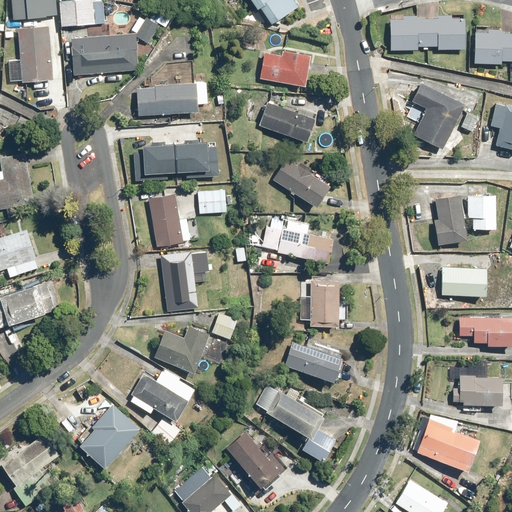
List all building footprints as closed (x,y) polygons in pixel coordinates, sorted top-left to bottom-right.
[(29,0),(31,18),(57,17),(55,0),(29,0)] [(89,0),(60,3),(62,24),(91,21),(89,0)] [(248,0),(256,10),(259,9),(270,0),(248,0)] [(296,7),(291,0),(270,0),(259,9),(271,25),(296,7)] [(463,19),(388,19),(388,50),(463,50),(463,19)] [(137,33),(149,41),(158,27),(145,20),(137,33)] [(21,82),(53,79),(46,27),(14,30),(21,82)] [(511,33),(475,33),(474,64),(511,64),(511,33)] [(73,47),(75,75),(140,70),(137,42),(73,47)] [(266,51),(261,77),(304,86),(309,59),(266,51)] [(136,88),(138,116),(196,112),(194,84),(136,88)] [(411,135),(441,149),(462,105),(418,84),(409,101),(424,108),(411,135)] [(267,102),(258,129),(304,145),(313,118),(267,102)] [(493,146),(511,149),(511,105),(502,104),(493,146)] [(477,117),(467,113),(461,128),(471,132),(477,117)] [(135,154),(135,180),(217,178),(217,152),(135,154)] [(0,208),(32,202),(24,154),(0,158),(4,179),(0,179),(0,208)] [(287,157),(272,177),(314,207),(329,187),(287,157)] [(197,189),(198,212),(223,211),(222,188),(197,189)] [(465,239),(457,195),(430,200),(438,244),(465,239)] [(494,228),(492,195),(468,196),(469,229),(494,228)] [(151,200),(157,242),(182,238),(175,196),(151,200)] [(277,250),(282,228),(284,221),(272,218),(270,227),(255,223),(250,244),(277,250)] [(285,229),(280,250),(323,261),(328,240),(285,229)] [(0,238),(0,269),(34,258),(25,230),(0,238)] [(244,248),(234,249),(235,262),(246,261),(244,248)] [(185,252),(159,256),(168,311),(194,307),(185,252)] [(443,267),(441,294),(484,297),(485,269),(443,267)] [(0,291),(0,326),(57,308),(46,277),(0,291)] [(305,280),(305,322),(338,321),(338,279),(305,280)] [(218,313),(211,331),(228,339),(236,321),(218,313)] [(511,343),(511,317),(458,317),(458,336),(473,336),(473,342),(485,342),(485,346),(511,346),(511,343)] [(203,346),(207,334),(186,327),(183,337),(165,330),(153,357),(192,373),(203,346)] [(294,340),(284,366),(328,382),(338,355),(294,340)] [(142,375),(130,394),(172,420),(184,401),(142,375)] [(458,405),(500,405),(501,376),(458,375),(458,405)] [(278,389),(266,409),(308,435),(320,415),(278,389)] [(75,443),(101,466),(137,428),(111,405),(75,443)] [(164,418),(152,432),(166,445),(179,431),(164,418)] [(427,421),(415,452),(466,470),(477,440),(427,421)] [(321,462),(334,441),(317,431),(304,452),(321,462)] [(0,463),(13,482),(56,453),(43,434),(0,463)] [(247,434),(227,448),(253,486),(274,472),(247,434)] [(52,465),(12,490),(23,507),(63,482),(52,465)] [(213,475),(182,499),(192,511),(215,511),(232,499),(213,475)] [(409,479),(394,502),(409,511),(439,511),(446,503),(409,479)] [(85,511),(80,502),(62,511),(85,511)]
